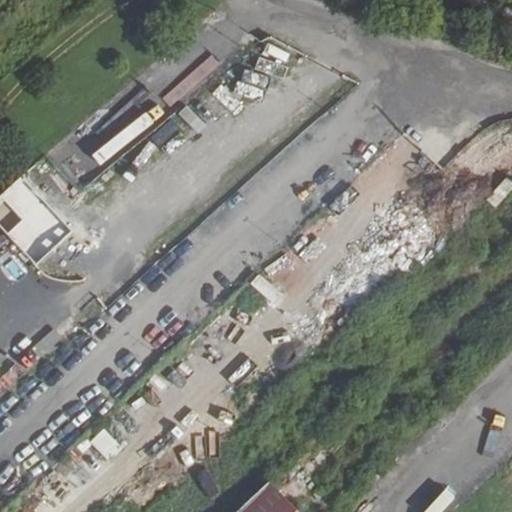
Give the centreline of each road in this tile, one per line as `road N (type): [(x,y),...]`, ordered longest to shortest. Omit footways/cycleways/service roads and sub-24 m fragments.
road 1 (track): [(511,101),(222,0)]
road 2 (track): [(127,0),(0,100)]
road 3 (unknown): [(511,388),(413,511)]
